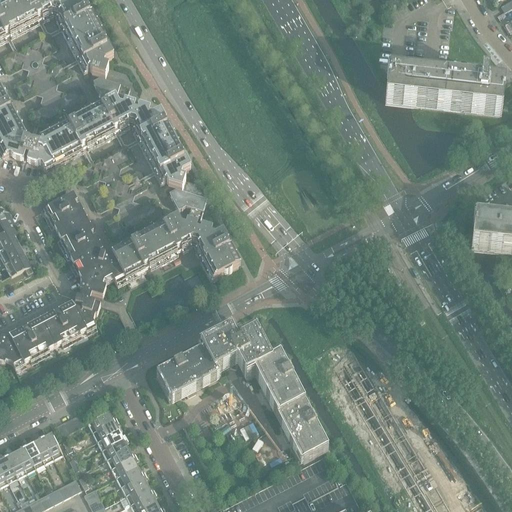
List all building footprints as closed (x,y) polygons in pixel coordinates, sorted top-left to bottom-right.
[(46,0),(20,0),(0,10),(0,48),(31,32),(38,29),(50,23),(49,22),(53,20),(52,19),(56,20),(55,20),(57,24),(56,25),(60,32),(84,77),(90,74),(92,77),(92,78),(105,82),(104,84),(99,83),(93,86),(102,103),(104,101),(105,102),(106,101),(106,100),(108,99),(136,107),(139,100),(137,97),(138,94),(135,94),(132,87),(132,85),(130,84),(126,77),(104,70),(105,66),(113,62),(109,53),(111,52),(107,45),(106,46),(92,20),(94,19),(90,13),(89,14),(84,5),(76,9),(72,8),(73,4),(62,0),(62,2),(61,2),(58,1),(57,0),(46,0)] [(501,9),(504,14),(504,15),(511,10),(511,3),(501,9)] [(388,77),(387,88),(385,106),(501,119),(504,90),(487,88),(488,81),(481,80),(480,88),(388,77)] [(138,114),(135,113),(135,111),(133,110),(134,110),(126,108),(124,108),(123,112),(119,111),(116,104),(115,105),(108,109),(105,104),(93,111),(95,114),(91,116),(91,115),(78,122),(78,123),(75,124),(73,121),(63,126),(65,129),(62,131),(58,133),(45,140),(44,139),(37,143),(35,142),(36,140),(32,139),(31,138),(30,140),(24,139),(26,137),(13,111),(12,111),(12,110),(14,109),(11,103),(9,104),(8,104),(9,103),(0,86),(0,159),(3,160),(3,161),(13,156),(13,158),(13,160),(15,161),(14,161),(21,163),(22,163),(23,163),(22,165),(27,167),(28,165),(29,165),(29,166),(36,168),(38,168),(38,167),(42,168),(46,176),(126,134),(126,133),(130,131),(129,130),(130,130),(133,131),(132,132),(134,136),(133,136),(138,147),(155,178),(159,188),(162,187),(162,188),(167,186),(168,189),(181,194),(181,196),(175,194),(170,198),(178,214),(181,213),(181,214),(183,213),(183,212),(184,211),(185,210),(191,212),(188,222),(200,225),(207,201),(205,201),(200,191),(197,190),(195,186),(180,181),(181,178),(188,174),(188,173),(187,174),(183,166),(187,163),(184,157),(182,158),(181,159),(175,147),(167,132),(170,131),(167,125),(163,127),(159,119),(159,118),(152,121),(148,120),(150,116),(148,115),(148,114),(141,112),(141,113),(139,112),(138,114)] [(0,365),(3,367),(3,366),(5,367),(6,365),(12,367),(15,374),(25,369),(24,366),(30,363),(31,366),(50,356),(48,354),(61,347),(62,349),(81,340),(80,337),(86,334),(87,336),(96,332),(93,325),(95,318),(97,319),(97,317),(98,317),(100,310),(99,310),(100,308),(89,305),(90,301),(92,297),(102,300),(103,298),(103,299),(106,292),(105,292),(106,290),(105,290),(106,287),(114,283),(117,289),(118,291),(143,277),(144,274),(145,274),(144,273),(149,271),(159,266),(163,267),(176,260),(177,257),(177,256),(181,254),(182,255),(191,250),(192,249),(195,250),(200,260),(203,265),(213,284),(238,270),(238,269),(237,270),(228,252),(233,250),(229,244),(225,246),(221,238),(221,237),(215,240),(211,239),(212,235),(210,234),(203,231),(203,232),(201,231),(201,233),(197,232),(197,230),(195,230),(196,229),(189,227),(189,228),(187,227),(186,232),(182,231),(178,224),(177,224),(178,225),(170,229),(168,227),(167,225),(161,228),(162,230),(163,232),(137,246),(136,244),(135,242),(129,245),(130,247),(131,249),(114,258),(113,258),(113,259),(110,260),(108,259),(107,259),(101,257),(100,255),(102,254),(96,241),(96,240),(93,234),(92,235),(79,210),(80,210),(77,204),(76,204),(73,198),(41,214),(51,233),(53,232),(57,230),(60,236),(58,237),(59,238),(60,237),(63,242),(60,244),(69,263),(72,261),(76,267),(72,269),(77,278),(80,284),(82,287),(81,289),(80,291),(80,293),(83,295),(82,299),(81,302),(77,301),(76,304),(76,305),(75,307),(73,308),(72,307),(59,313),(53,316),(53,317),(28,330),(28,329),(22,332),(22,333),(9,340),(10,341),(8,343),(6,342),(4,341),(1,341),(0,345),(0,365)] [(0,212),(0,239),(6,236),(3,231),(14,225),(9,215),(3,218),(3,217),(4,213),(0,212)] [(511,228),(478,224),(474,224),(471,252),(511,256),(511,228)] [(19,236),(17,231),(14,225),(3,231),(6,236),(0,239),(0,254),(18,246),(14,239),(19,236)] [(24,258),(20,251),(18,246),(0,254),(0,258),(5,267),(1,269),(1,270),(24,258)] [(33,262),(31,263),(28,265),(24,258),(1,270),(2,271),(5,269),(11,278),(2,283),(1,282),(0,282),(0,294),(39,274),(36,267),(33,262)] [(172,406),(184,400),(200,391),(199,389),(201,388),(202,390),(218,382),(215,377),(214,375),(216,374),(217,376),(230,369),(228,364),(235,361),(236,363),(246,382),(255,378),(274,414),(273,414),(301,466),(327,452),(328,451),(305,406),(280,360),(272,364),(256,335),(254,337),(240,344),(241,347),(238,348),(232,335),(231,334),(202,349),(198,351),(200,356),(184,365),(157,379),(158,381),(159,381),(171,403),(170,404),(172,406)] [(92,436),(117,423),(116,420),(116,421),(115,420),(112,421),(109,415),(87,427),(92,436)] [(78,418),(71,422),(77,433),(84,429),(78,418)] [(71,422),(64,425),(63,426),(69,437),(77,433),(71,422)] [(117,423),(92,436),(97,445),(119,434),(116,428),(119,427),(118,426),(119,426),(117,423)] [(63,426),(57,429),(56,429),(62,441),(69,437),(63,426)] [(119,434),(97,445),(102,454),(127,441),(126,438),(125,439),(125,438),(122,439),(119,434)] [(41,438),(54,463),(63,459),(52,436),(46,440),(44,437),(43,437),(41,438)] [(33,446),(45,468),(54,463),(41,438),(38,440),(37,440),(39,443),(33,446)] [(127,441),(102,454),(106,463),(128,452),(125,446),(128,445),(128,444),(127,441)] [(45,468),(33,446),(28,449),(26,446),(25,447),(25,446),(23,448),(36,473),(45,468)] [(36,473),(23,448),(20,449),(19,450),(21,453),(15,456),(27,478),(36,473)] [(111,472),(136,459),(135,457),(134,456),(131,457),(128,452),(106,463),(111,472)] [(27,478),(15,456),(10,458),(8,456),(7,456),(4,457),(18,482),(27,478)] [(18,482),(4,457),(2,458),(2,459),(1,459),(3,462),(0,463),(0,470),(9,487),(18,482)] [(136,459),(111,472),(116,481),(138,470),(135,464),(138,463),(137,462),(138,462),(136,459)] [(359,511),(346,485),(342,488),(341,485),(338,486),(336,482),(334,483),(322,461),(225,511),(359,511)] [(0,491),(9,487),(0,470),(0,491)] [(138,470),(116,481),(121,490),(146,477),(144,475),(144,474),(141,475),(138,470)] [(146,477),(121,490),(125,499),(147,488),(144,482),(147,481),(147,480),(146,477)] [(66,487),(72,499),(81,494),(76,482),(66,487)] [(57,492),(63,503),(72,499),(66,487),(57,492)] [(147,488),(125,499),(120,502),(125,511),(130,508),(155,495),(154,493),(153,493),(153,492),(150,493),(147,488)] [(48,497),(54,508),(63,503),(57,492),(48,497)] [(95,492),(84,498),(88,507),(100,501),(95,492)] [(155,495),(130,508),(131,511),(145,511),(157,506),(154,501),(157,499),(156,498),(157,498),(155,495)] [(39,501),(44,511),(46,511),(54,508),(48,497),(39,501)] [(30,506),(33,511),(44,511),(39,501),(30,506)] [(100,501),(88,507),(91,511),(101,511),(104,510),(100,501)]
